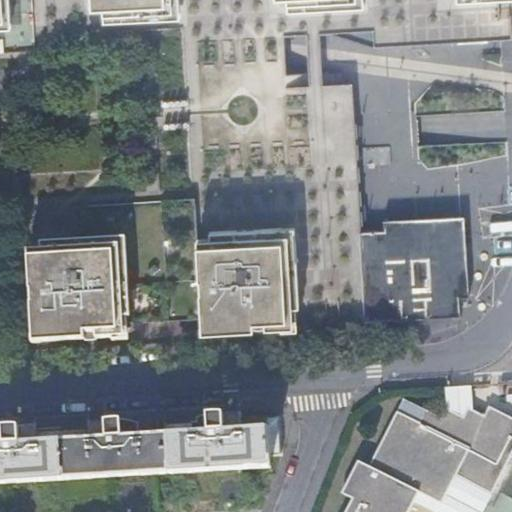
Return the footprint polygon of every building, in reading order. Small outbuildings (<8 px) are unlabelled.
[(0,0),(0,29),(10,29),(8,0),(0,0)] [(511,0),(90,0),(91,9),(102,9),(103,22),(158,20),(167,176),(25,185),(26,211),(23,211),(26,251),(30,343),(83,340),(99,339),(165,335),(201,333),(253,330),(266,330),(300,328),(328,326),(341,325),(366,324),(402,322),(401,302),(413,301),(415,321),(460,318),(460,308),(459,299),(455,228),(384,232),(360,234),(351,84),(323,86),(310,86),(286,88),(286,81),(284,57),(283,36),(307,34),(319,34),(375,30),(375,45),(511,36),(511,0)] [(383,222),(384,232),(455,228),(459,299),(470,299),(465,218),(383,222)] [(401,302),(402,322),(415,321),(413,301),(401,302)] [(472,407),(467,416),(450,409),(446,418),(429,410),(423,422),(411,417),(401,413),(373,468),(362,462),(345,495),(356,501),(349,511),(415,511),(425,494),(448,505),(462,476),(498,493),(511,464),(511,414),(493,406),(488,415),(472,407)] [(0,483),(270,468),(269,456),(280,456),(278,419),(278,417),(258,418),(240,419),(240,415),(231,415),(224,416),(224,414),(218,414),(216,415),(214,415),(213,415),(211,415),(210,416),(208,416),(206,416),(205,417),(203,417),(202,417),(200,418),(198,418),(197,419),(195,419),(194,420),(192,420),(191,421),(189,422),(189,424),(162,425),(163,436),(137,437),(136,425),(135,424),(134,424),(133,424),(132,423),(131,423),(130,423),(129,422),(128,422),(127,422),(126,422),(125,422),(124,421),(123,421),(122,421),(121,421),(120,421),(119,421),(118,421),(117,421),(116,420),(111,421),(101,421),(102,424),(93,424),(85,425),(86,429),(68,430),(46,432),(35,432),(34,428),(25,428),(19,429),(19,426),(2,427),(0,427),(0,483)]
